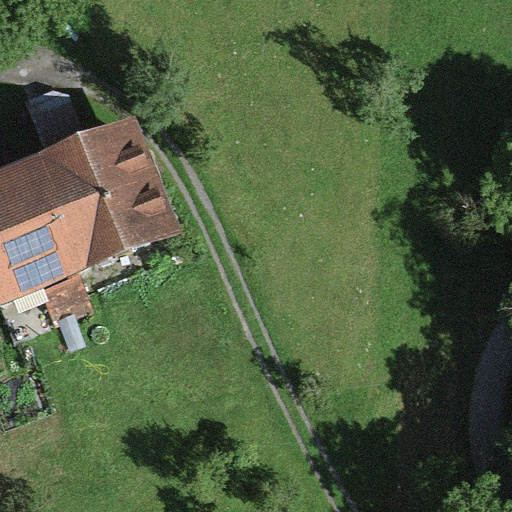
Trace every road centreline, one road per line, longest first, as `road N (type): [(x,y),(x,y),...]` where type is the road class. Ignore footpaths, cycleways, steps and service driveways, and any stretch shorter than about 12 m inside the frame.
road 1 (track): [(353,511),(290,405),(175,163),(137,115),(71,87),(0,73)]
road 2 (residential): [(511,335),(485,407),(488,453),(508,511)]
